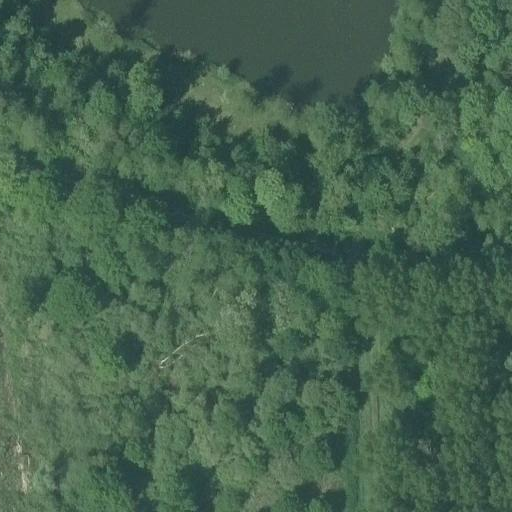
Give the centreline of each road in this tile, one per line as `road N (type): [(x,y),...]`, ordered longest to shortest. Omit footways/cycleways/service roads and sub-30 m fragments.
road 1 (track): [(372,158),(328,160),(88,63),(21,0)]
road 2 (track): [(373,286),(0,179)]
road 3 (track): [(466,0),(462,46),(421,138),(372,158)]
road 4 (track): [(511,288),(373,286)]
